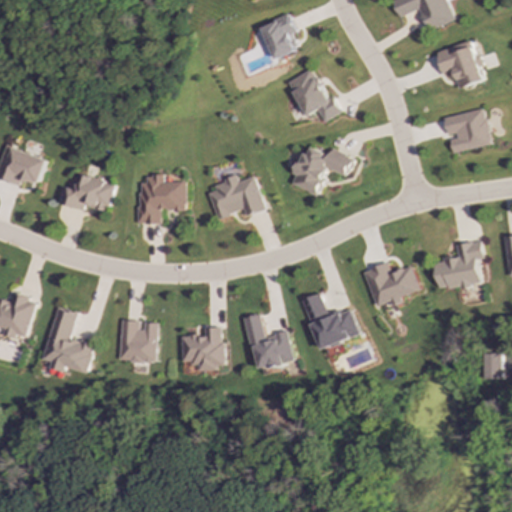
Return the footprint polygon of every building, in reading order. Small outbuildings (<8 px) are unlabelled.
[(457,20),(448,0),(394,0),(402,18),(422,10),(431,31),(457,20)] [(277,59),(301,50),(294,34),(298,33),(291,15),(264,27),(277,59)] [(438,53),(447,76),(456,73),(462,90),(487,81),(472,41),(438,53)] [(341,114),(316,68),(290,82),(309,117),(320,111),(326,123),(341,114)] [(455,153),(494,145),(487,109),(446,118),(450,138),(451,138),(455,153)] [(50,160),(9,145),(0,171),(0,177),(22,185),(24,179),(41,185),(50,160)] [(320,195),(330,169),(349,177),(356,158),(334,149),(332,155),(310,146),(294,185),(320,195)] [(60,203),(85,210),(87,206),(110,212),(117,184),(77,173),(73,188),(65,186),(60,203)] [(188,182),(166,182),(166,175),(142,175),(142,224),(163,224),(163,211),(188,211),(188,182)] [(240,182),(239,176),(216,184),(218,191),(211,193),(219,219),(246,211),(248,217),(267,211),(257,177),(240,182)] [(484,284),(480,259),(486,258),(484,241),(458,245),(460,256),(446,258),(447,261),(437,262),(442,290),(484,284)] [(366,272),(379,307),(393,302),(394,307),(405,302),(403,297),(423,290),(414,266),(393,274),(389,263),(366,272)] [(40,302),(17,294),(14,303),(0,298),(0,327),(8,330),(7,334),(27,340),(40,302)] [(323,350),(363,335),(354,310),(332,318),(323,294),(305,300),(323,350)] [(45,360),(54,363),(52,369),(66,372),(67,368),(90,373),(97,344),(73,339),(80,312),(58,307),(45,360)] [(290,331),(268,336),(263,313),(246,317),(253,347),(257,346),(262,370),(297,363),(290,331)] [(121,362),(158,363),(159,323),(143,323),(143,321),(123,320),(121,362)] [(184,364),(200,364),(200,371),(219,371),(219,366),(226,366),(225,327),(207,327),(207,336),(183,336),(184,364)] [(505,379),(505,354),(484,354),(484,380),(505,379)]
